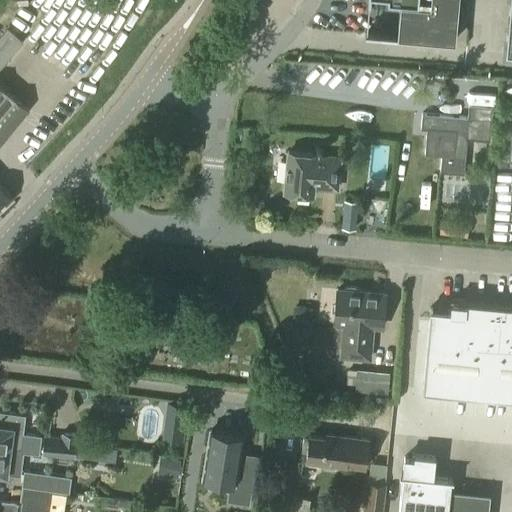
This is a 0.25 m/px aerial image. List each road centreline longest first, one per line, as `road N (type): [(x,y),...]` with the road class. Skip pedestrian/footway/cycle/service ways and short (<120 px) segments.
road 1 (unclassified): [(511,264),(200,234)]
road 2 (unclassified): [(71,168),(149,76),(216,102)]
road 3 (unclassified): [(200,234),(134,223),(71,168)]
road 4 (unclassified): [(216,102),(311,0)]
road 5 (unclassified): [(200,234),(216,102)]
